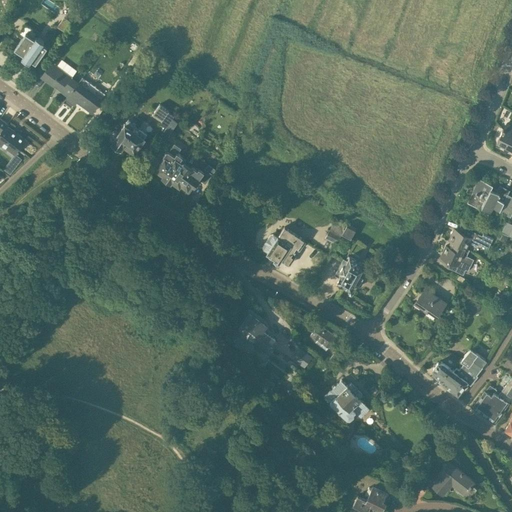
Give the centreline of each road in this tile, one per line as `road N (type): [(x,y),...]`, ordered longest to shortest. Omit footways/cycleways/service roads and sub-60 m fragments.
road 1 (tertiary): [(369,334),(207,243),(0,87)]
road 2 (residential): [(369,334),(471,149)]
